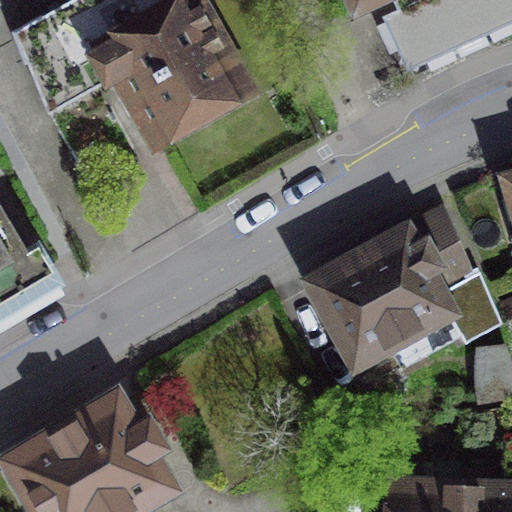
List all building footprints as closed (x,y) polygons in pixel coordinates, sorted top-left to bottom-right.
[(105,47),(82,59),(106,106),(132,93),(163,153),(255,106),(201,0),(198,0),(180,9),(175,0),(166,0),(98,35),(105,47)] [(511,0),(336,0),(347,22),(390,2),(397,17),(384,22),(407,71),(511,22),(511,0)] [(511,180),(495,186),(511,241),(511,180)] [(404,227),(295,287),(346,378),(393,352),(402,367),(462,335),(467,343),(502,325),(480,273),(468,280),(463,273),(469,268),(445,213),(408,233),(404,227)] [(18,256),(0,224),(0,302),(42,277),(30,252),(18,256)] [(509,355),(476,356),(477,404),(509,403),(509,355)] [(152,511),(175,500),(120,399),(0,463),(0,472),(21,511),(152,511)] [(377,511),(456,511),(456,489),(377,488),(377,511)] [(511,511),(511,489),(456,489),(456,511),(511,511)]
